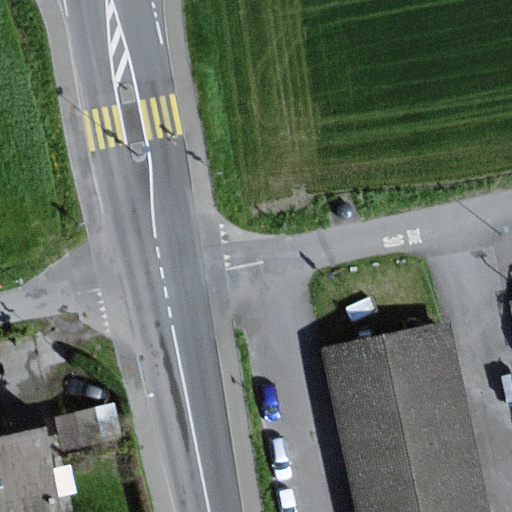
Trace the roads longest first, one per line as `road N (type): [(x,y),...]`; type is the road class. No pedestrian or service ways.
road 1 (residential): [(163,281),(511,206)]
road 2 (tertiary): [(163,281),(110,0)]
road 3 (tertiary): [(209,511),(163,281)]
road 4 (residential): [(163,281),(0,313)]
